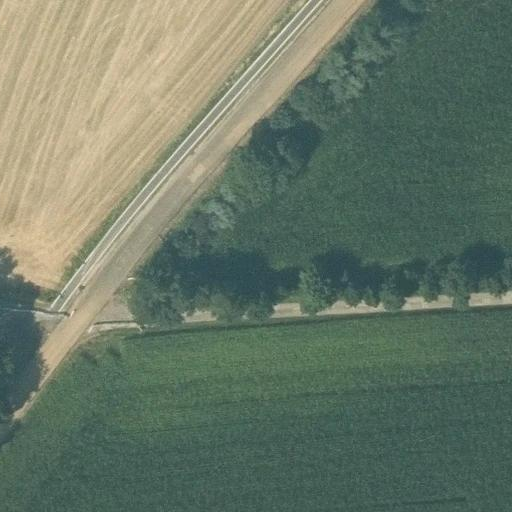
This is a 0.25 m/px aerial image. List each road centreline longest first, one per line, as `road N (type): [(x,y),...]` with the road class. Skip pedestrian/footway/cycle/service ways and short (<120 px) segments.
road 1 (residential): [(511,296),(72,321)]
road 2 (secondary): [(72,321),(347,0)]
road 3 (secondary): [(0,420),(72,321)]
